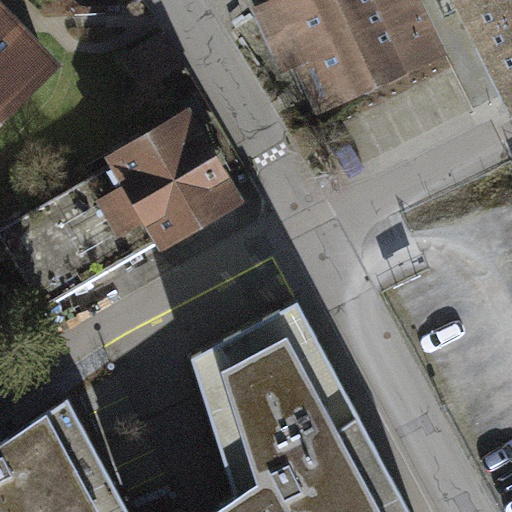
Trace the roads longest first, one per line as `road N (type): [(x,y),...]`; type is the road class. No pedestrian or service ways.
road 1 (residential): [(0,395),(78,341),(282,232),(307,230)]
road 2 (residential): [(307,230),(464,511)]
road 3 (residential): [(169,0),(307,230)]
road 4 (residential): [(307,230),(511,134)]
